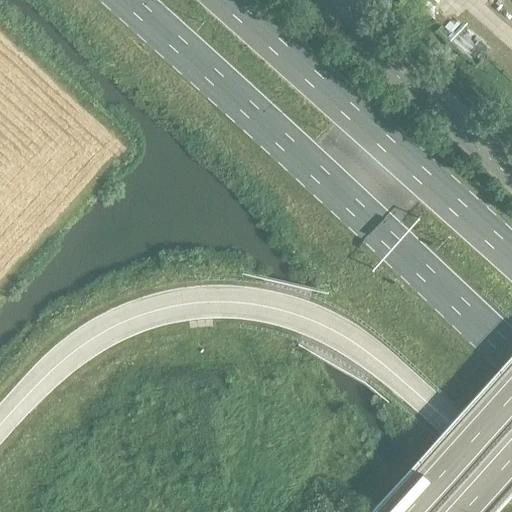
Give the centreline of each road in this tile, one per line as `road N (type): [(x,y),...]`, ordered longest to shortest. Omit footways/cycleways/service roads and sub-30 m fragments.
road 1 (trunk): [(136,0),(511,346)]
road 2 (trunk): [(511,258),(223,0)]
road 3 (unclassified): [(511,180),(310,0)]
road 4 (trunk): [(511,394),(405,511)]
